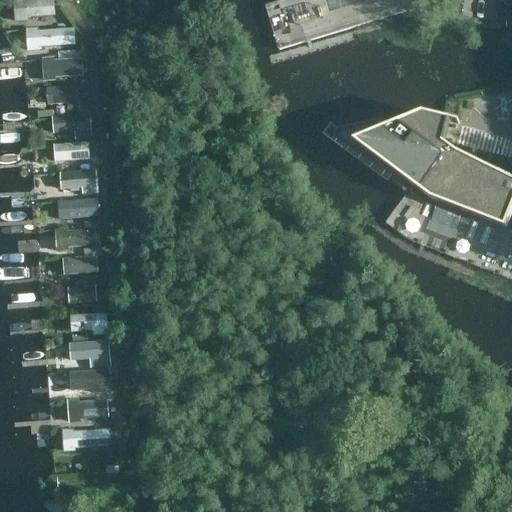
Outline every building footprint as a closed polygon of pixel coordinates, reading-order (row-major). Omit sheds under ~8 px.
[(431,5),(428,0),(288,0),(266,7),(279,50),(431,5)] [(54,17),(54,2),(26,4),(25,1),(15,2),(16,22),(27,21),(26,18),(54,17)] [(74,45),(73,31),(37,34),(37,31),(27,31),(28,52),(38,51),(38,48),(74,45)] [(82,75),(81,62),(81,61),(53,63),(53,60),(43,61),(44,81),(54,80),(54,77),(82,75)] [(81,103),(80,88),(48,91),(49,105),(81,103)] [(506,230),(511,214),(511,180),(457,153),(444,144),(449,123),(458,125),(459,123),(423,114),(386,130),(380,125),(382,125),(382,123),(340,131),(338,132),(336,133),(336,134),(335,135),(335,136),(335,137),(335,138),(335,139),(335,140),(336,142),(337,144),(407,195),(408,193),(404,190),(408,184),(413,188),(386,224),(409,241),(511,281),(511,232),(506,230)] [(92,143),(89,117),(53,120),(54,134),(75,132),(76,145),(92,143)] [(86,160),(85,146),(59,148),(60,162),(86,160)] [(88,188),(87,174),(61,176),(62,190),(88,188)] [(93,217),(92,202),(60,204),(61,219),(93,217)] [(95,246),(94,232),(66,234),(66,231),(56,232),(57,252),(67,251),(67,248),(95,246)] [(97,273),(96,259),(64,261),(65,276),(97,273)] [(96,302),(95,288),(69,290),(70,304),(96,302)] [(98,331),(97,317),(71,318),(72,332),(98,331)] [(103,359),(102,345),(70,347),(71,361),(103,359)] [(109,393),(107,373),(71,376),(73,391),(94,390),(94,394),(109,393)] [(108,417),(107,403),(79,405),(79,402),(69,403),(70,423),(80,422),(80,419),(108,417)] [(110,446),(109,432),(73,434),(73,431),(63,432),(64,452),(75,452),(74,449),(110,446)]
